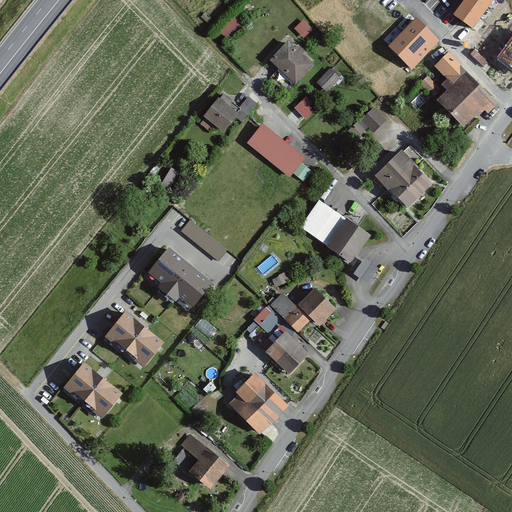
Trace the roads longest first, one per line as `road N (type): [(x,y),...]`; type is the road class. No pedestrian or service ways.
road 1 (residential): [(511,109),(244,511)]
road 2 (residential): [(140,511),(30,391),(171,220)]
road 3 (residential): [(408,0),(511,102)]
